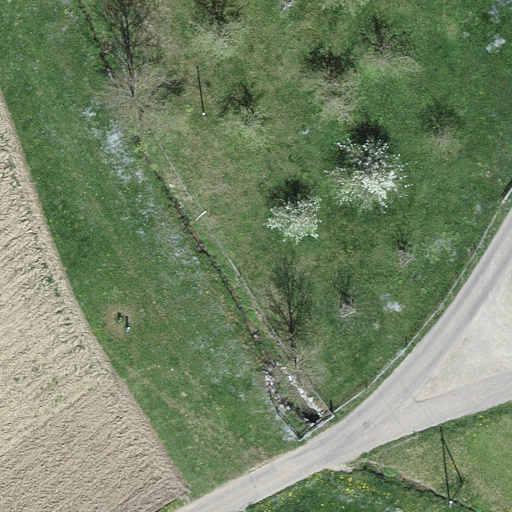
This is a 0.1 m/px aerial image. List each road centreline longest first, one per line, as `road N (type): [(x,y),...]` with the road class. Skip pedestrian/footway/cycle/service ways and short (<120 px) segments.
road 1 (unclassified): [(511,239),(370,427)]
road 2 (unclassified): [(370,427),(200,511)]
road 3 (unclassified): [(370,427),(511,382)]
